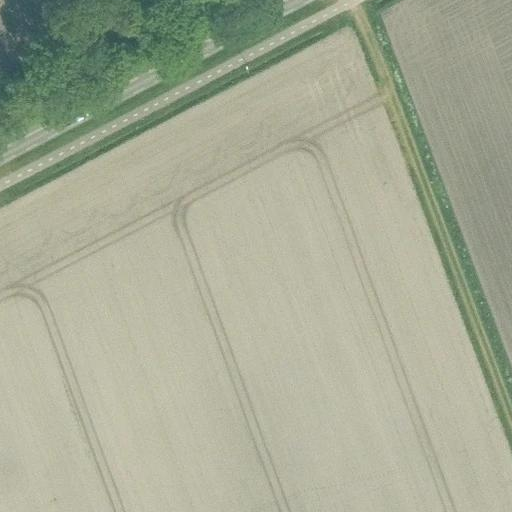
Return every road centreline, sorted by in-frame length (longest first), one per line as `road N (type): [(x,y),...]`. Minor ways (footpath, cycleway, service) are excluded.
road 1 (track): [(354,0),(511,422)]
road 2 (secondary): [(0,147),(282,0)]
